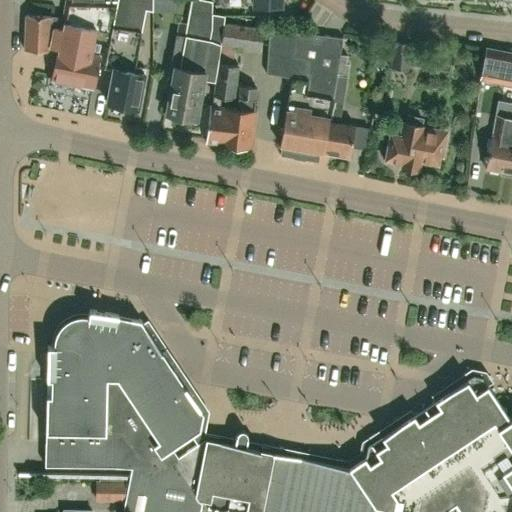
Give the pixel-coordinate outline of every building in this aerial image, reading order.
[(53,32),(52,31),(52,45),(59,47),(52,78),(94,86),(100,55),(99,55),(101,43),(109,45),(117,0),(82,0),(83,2),(67,2),(62,22),(65,22),(64,28),(54,26),(53,32)] [(117,0),(109,45),(110,45),(105,67),(113,69),(107,102),(138,108),(145,73),(144,73),(145,68),(131,66),(143,4),(153,7),(152,0),(117,0)] [(210,0),(191,0),(190,8),(185,34),(177,33),(168,79),(172,80),(166,113),(178,116),(178,119),(197,122),(206,79),(216,80),(219,63),(221,45),(212,42),(213,13),(211,13),(212,0),(210,0)] [(312,20),(321,5),(313,0),(310,0),(302,14),(312,20)] [(213,13),(212,42),(221,45),(222,43),(225,22),(226,16),(213,13)] [(52,45),(52,31),(52,17),(27,16),(25,49),(52,50),(52,45)] [(225,22),(222,43),(234,45),(241,46),(262,48),(265,27),(225,22)] [(330,116),(343,37),(269,29),(266,72),(294,76),(282,144),(284,144),(282,153),(320,161),(322,151),(323,152),(328,121),(330,121),(331,116),(330,116)] [(328,121),(323,152),(324,152),(324,151),(350,157),(356,125),(340,123),(348,77),(338,75),(344,37),(343,37),(330,116),(331,116),(330,121),(328,121)] [(410,70),(411,65),(435,67),(434,69),(454,71),(455,53),(435,51),(435,54),(412,52),(412,44),(395,43),(393,69),(410,70)] [(480,79),(511,85),(511,52),(486,48),(480,79)] [(219,63),(216,80),(213,105),(210,105),(207,142),(253,147),(258,110),(255,110),(257,86),(240,85),(238,102),(240,103),(240,108),(221,106),(222,95),(234,97),(238,66),(231,65),(219,63)] [(69,94),(63,111),(91,119),(96,103),(69,94)] [(391,133),(386,160),(403,163),(402,166),(420,170),(422,161),(439,164),(441,156),(444,156),(448,135),(424,130),(425,126),(422,126),(423,117),(406,114),(405,122),(404,122),(401,135),(391,133)] [(486,169),(511,173),(511,172),(511,118),(498,116),(494,135),(493,135),(486,169)] [(45,465),(131,467),(129,481),(124,501),(123,509),(136,511),(199,511),(201,502),(172,460),(178,456),(176,453),(175,451),(172,447),(199,429),(203,412),(141,319),(89,309),(88,316),(79,316),(70,319),(60,328),(56,336),(55,345),(47,345),(45,465)] [(443,511),(456,504),(461,511),(511,511),(511,417),(510,419),(487,384),(487,385),(482,377),(473,375),(465,380),(431,402),(434,406),(419,416),(417,412),(368,445),(365,455),(392,495),(377,505),(376,506),(377,505),(408,511),(443,511)] [(206,437),(178,455),(178,456),(172,460),(201,502),(199,511),(374,511),(376,506),(377,505),(392,495),(365,455),(365,456),(349,466),(206,437)] [(96,501),(124,501),(128,481),(96,480),(96,501)]
